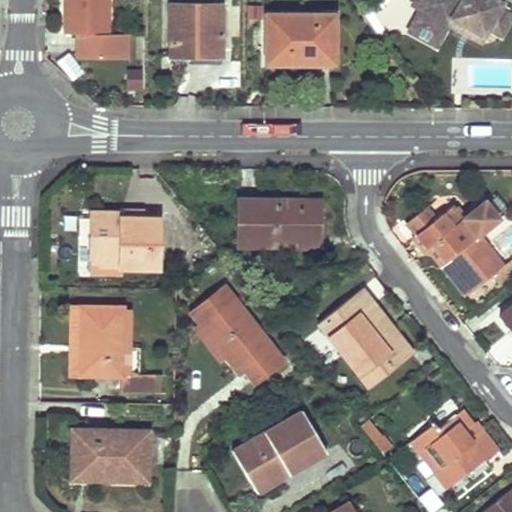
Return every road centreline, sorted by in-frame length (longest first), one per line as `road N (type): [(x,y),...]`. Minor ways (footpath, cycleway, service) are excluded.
road 1 (residential): [(15,157),(13,511)]
road 2 (residential): [(511,417),(372,238),(366,136)]
road 3 (secondary): [(366,136),(158,136),(51,124)]
road 4 (secondary): [(511,136),(366,136)]
